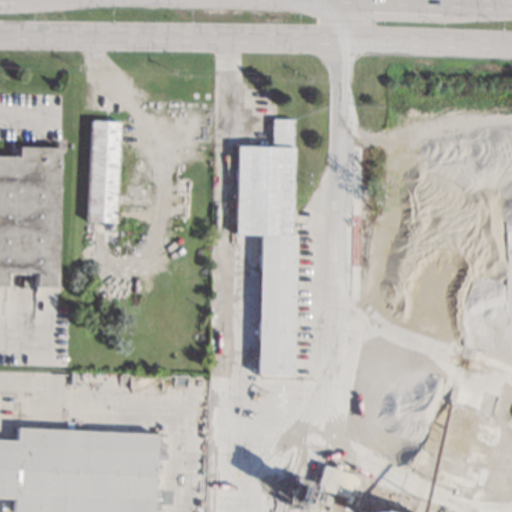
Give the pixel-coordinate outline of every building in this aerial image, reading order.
[(289,234),(293,234),(290,374),(254,374),(257,234),(232,233),(235,146),(270,146),(270,119),(292,119),(289,234)] [(118,122),(114,222),(85,221),(89,121),(118,122)] [(408,140),(408,147),(380,145),(381,137),(408,140)] [(56,287),(34,286),(35,271),(5,271),(5,285),(0,284),(0,154),(17,155),(17,146),(59,147),(56,287)] [(424,152),(424,150),(431,151),(430,161),(392,157),(393,148),(424,152)] [(430,161),(429,168),(391,164),(392,157),(430,161)] [(427,170),(426,180),(412,178),(391,175),(387,175),(389,165),(427,170)] [(412,178),(411,186),(390,183),(391,175),(412,178)] [(423,198),(422,205),(384,200),(384,193),(423,198)] [(154,433),(150,511),(34,511),(11,511),(12,497),(0,496),(0,439),(14,440),(15,427),(154,433)] [(352,475),(345,498),(314,488),(321,465),(352,475)]
